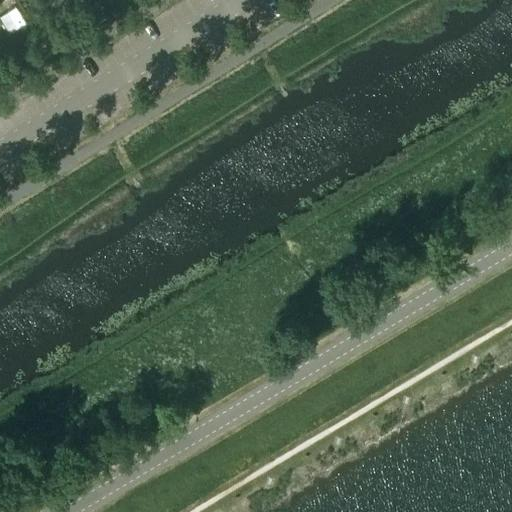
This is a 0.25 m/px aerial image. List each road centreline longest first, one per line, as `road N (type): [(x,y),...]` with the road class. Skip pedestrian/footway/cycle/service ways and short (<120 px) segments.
road 1 (unclassified): [(69,511),(511,247)]
road 2 (unclassified): [(0,149),(240,0)]
